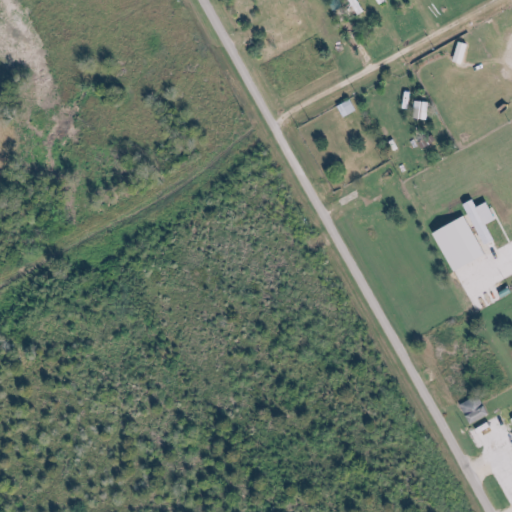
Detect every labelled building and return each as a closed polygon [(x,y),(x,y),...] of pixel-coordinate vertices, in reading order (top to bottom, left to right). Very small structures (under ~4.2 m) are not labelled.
[(457,61),(466,63),(472,44),(463,41),(457,61)] [(341,105),(346,117),(360,111),(355,99),(341,105)] [(432,119),(433,101),(419,101),(419,118),(432,119)] [(500,220),(492,202),(481,207),(477,200),(468,204),(487,245),(498,240),(490,224),(500,220)] [(473,425),(493,415),(482,395),(463,405),(473,425)]
